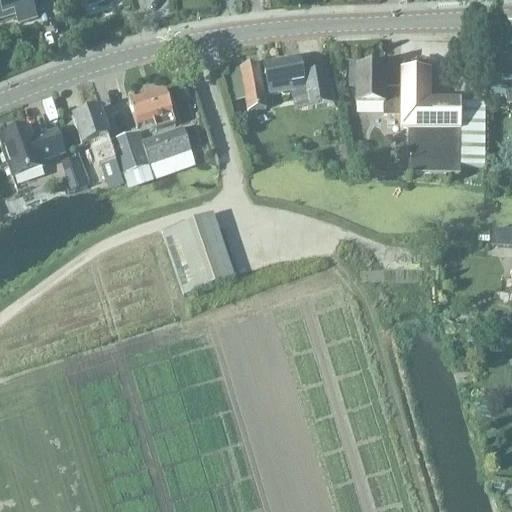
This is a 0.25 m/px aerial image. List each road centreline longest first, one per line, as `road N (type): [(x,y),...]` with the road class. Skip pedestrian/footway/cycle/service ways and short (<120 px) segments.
road 1 (tertiary): [(0,99),(170,44),(275,23),(511,21)]
road 2 (unknown): [(196,39),(237,212),(114,249),(0,328)]
